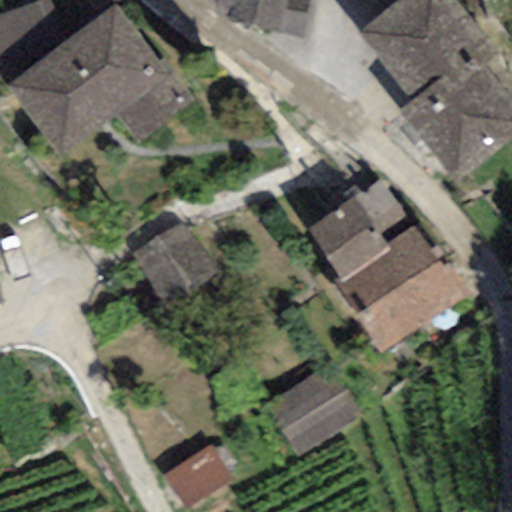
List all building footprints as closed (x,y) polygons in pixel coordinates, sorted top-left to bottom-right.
[(282,0),(193,0),(193,3),(229,10),(225,29),(274,39),(282,0)] [(495,59),(448,0),(398,0),(350,39),(411,116),(404,121),(455,184),(511,138),(511,104),(483,69),(495,59)] [(156,70),(113,14),(5,96),(58,166),(121,118),(144,148),(197,108),(163,65),(156,70)] [(386,260),(347,209),(307,240),(343,286),(331,296),(381,361),(462,299),(414,238),(386,260)] [(225,282),(183,224),(129,263),(171,320),(225,282)] [(360,411),(324,362),(260,409),(296,458),(360,411)] [(228,483),(209,451),(165,477),(185,510),(228,483)]
